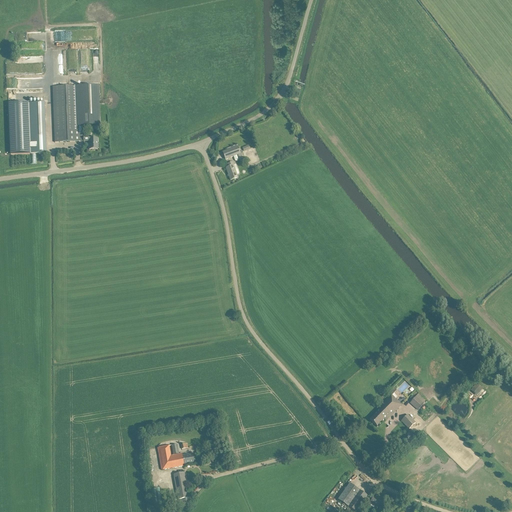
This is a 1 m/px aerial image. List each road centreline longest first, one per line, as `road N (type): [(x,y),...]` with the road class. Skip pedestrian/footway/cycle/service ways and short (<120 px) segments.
road 1 (unclassified): [(200,142),(221,189),(248,323),(371,472),(439,511)]
road 2 (unclassified): [(0,180),(166,155),(200,142)]
road 3 (unclassified): [(200,142),(272,106),(288,84),(312,0)]
